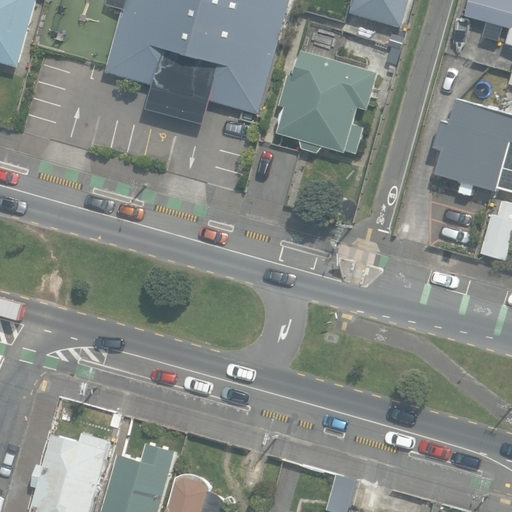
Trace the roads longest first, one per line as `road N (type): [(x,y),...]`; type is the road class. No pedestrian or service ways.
road 1 (secondary): [(511,457),(237,379)]
road 2 (secondary): [(0,192),(273,269)]
road 3 (secondary): [(273,269),(373,304),(511,329)]
road 4 (secondary): [(237,379),(13,317)]
road 5 (secondary): [(273,269),(285,287),(287,316),(277,352),(237,379)]
